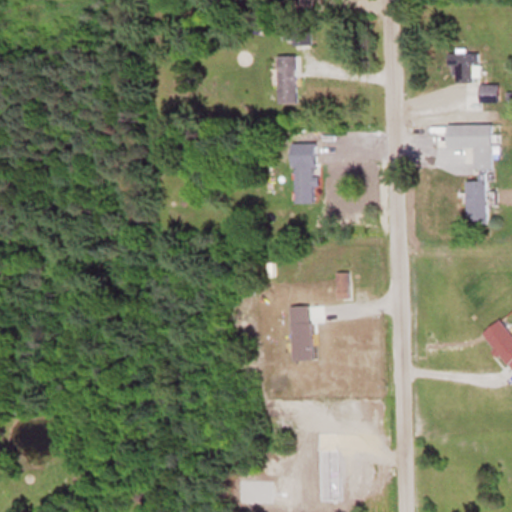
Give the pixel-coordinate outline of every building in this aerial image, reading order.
[(293,36),(293,44),(311,44),(311,27),(287,27),(287,36),(293,36)] [(481,81),(481,52),(451,52),(451,81),(481,81)] [(295,55),(277,55),(277,101),(295,101),(295,55)] [(498,100),(498,83),(478,83),(478,100),(498,100)] [(491,123),(441,123),(441,145),(473,145),(473,168),(491,168),(491,123)] [(295,201),(313,201),(313,163),(295,163),(295,201)] [(467,222),(488,221),(487,176),(465,176),(467,222)] [(336,287),(292,289),(292,302),(351,299),(350,269),(336,270),(336,287)] [(511,333),(501,318),(482,331),(511,371),(511,333)]
